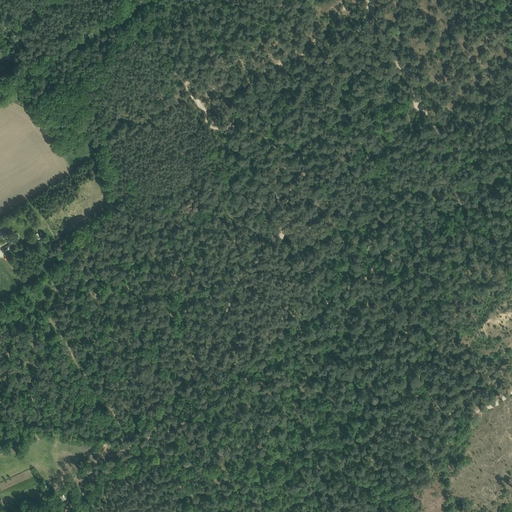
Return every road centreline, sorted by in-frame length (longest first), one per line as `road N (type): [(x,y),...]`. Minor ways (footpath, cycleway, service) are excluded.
road 1 (unknown): [(361,0),(425,119),(482,181),(511,200)]
road 2 (track): [(435,404),(378,276)]
